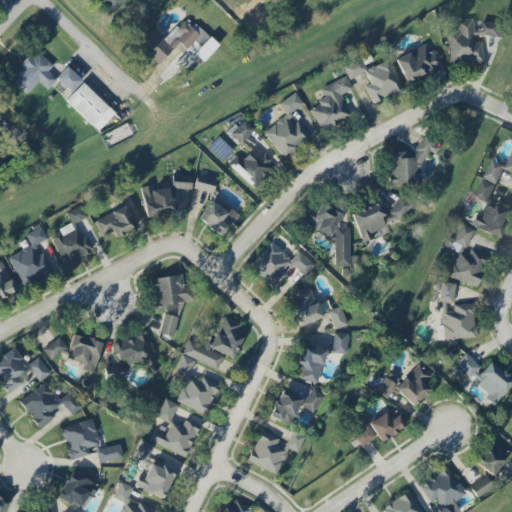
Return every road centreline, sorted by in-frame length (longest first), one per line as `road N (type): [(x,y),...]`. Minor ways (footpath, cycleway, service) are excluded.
road 1 (residential): [(511,115),(467,98),(340,158),(305,184),(221,276)]
road 2 (residential): [(159,253),(175,245),(196,254),(268,319),(275,341),(196,511)]
road 3 (residential): [(159,253),(0,334)]
road 4 (residential): [(39,0),(163,114)]
road 5 (residential): [(325,511),(448,429)]
